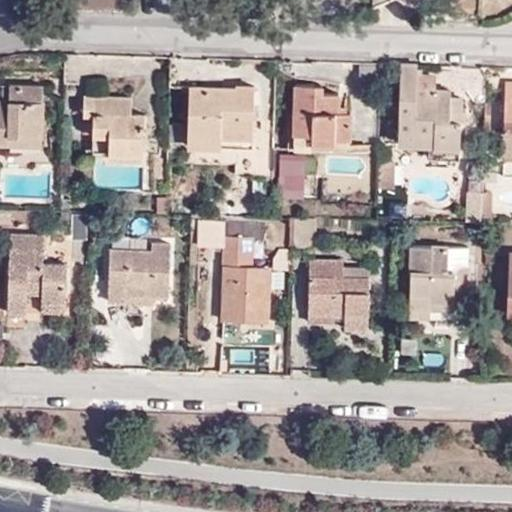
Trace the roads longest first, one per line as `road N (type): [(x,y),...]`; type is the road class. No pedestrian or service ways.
road 1 (residential): [(0,377),(511,394)]
road 2 (residential): [(511,46),(0,30)]
